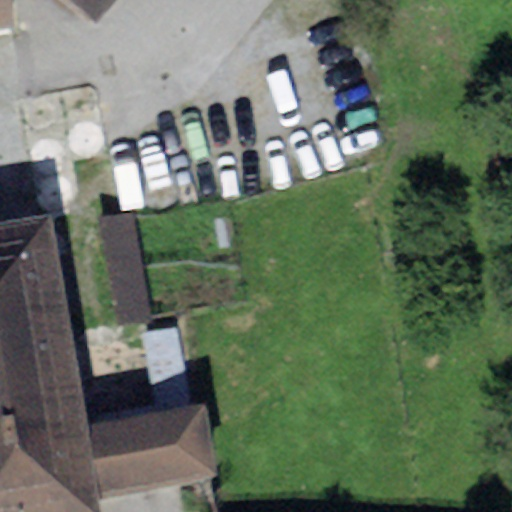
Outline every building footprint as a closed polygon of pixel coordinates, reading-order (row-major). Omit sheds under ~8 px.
[(6,0),(0,0),(0,43),(14,41),(6,0)] [(56,0),(94,31),(119,0),(56,0)] [(307,113),(313,162),(370,155),(364,106),(307,113)] [(28,145),(33,148),(38,149),(44,148),(49,146),(53,142),(55,137),(55,132),(54,126),(51,122),(47,118),(42,116),(37,116),(31,118),(27,121),(24,125),(22,131),(22,136),(25,141),(28,145)] [(72,165),(76,168),(82,170),(87,170),(92,169),(97,165),(100,161),(102,155),(102,149),(99,144),(95,139),(90,137),(84,136),(78,137),(73,140),(70,144),(68,150),(68,155),(69,160),(72,165)] [(36,184),(41,187),(47,188),(52,188),(57,185),(61,181),(63,176),(64,171),(62,165),(60,161),(55,157),(50,155),(45,155),(40,157),(35,160),(32,164),(30,170),(31,175),(33,180),(36,184)] [(41,222),(45,225),(51,227),(56,227),(61,225),(66,222),(69,217),(71,211),(70,206),(68,200),(64,196),(59,193),(53,193),(47,194),(42,197),(39,201),(37,206),(37,212),(38,217),(41,222)] [(131,222),(97,229),(118,334),(152,327),(131,222)] [(47,242),(0,249),(0,511),(94,511),(93,506),(83,442),(47,242)] [(205,422),(83,442),(93,506),(215,485),(205,422)]
